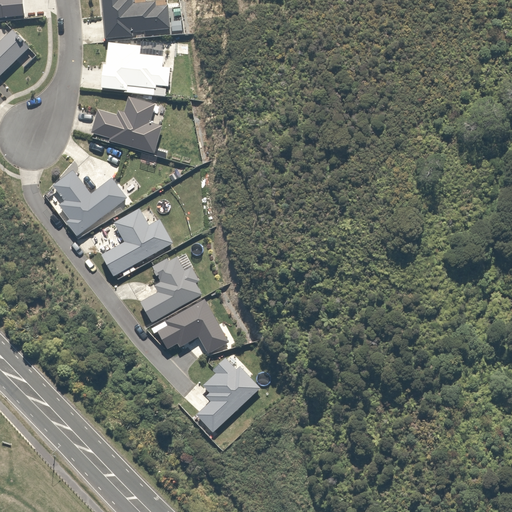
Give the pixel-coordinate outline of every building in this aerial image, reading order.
[(0,0),(0,20),(26,18),(23,0),(0,0)] [(98,0),(102,34),(166,29),(164,5),(152,6),(152,2),(131,4),(130,0),(98,0)] [(0,78),(31,50),(10,28),(0,38),(0,78)] [(139,41),(102,38),(98,88),(126,90),(126,84),(151,86),(151,81),(164,82),(165,67),(159,66),(159,54),(138,53),(139,41)] [(149,122),(152,104),(121,98),(117,114),(90,109),(85,136),(152,150),(158,124),(149,122)] [(77,232),(124,197),(109,178),(90,193),(73,170),(53,185),(64,199),(56,205),(77,232)] [(170,247),(158,224),(146,230),(136,210),(113,222),(123,241),(98,255),(111,278),(170,247)] [(181,265),(175,254),(149,268),(156,280),(149,284),(155,290),(136,300),(148,323),(202,294),(185,262),(181,265)] [(220,340),(199,302),(161,322),(164,327),(156,332),(164,347),(170,344),(173,349),(192,339),(199,351),(220,340)] [(256,388),(222,352),(207,367),(211,371),(199,383),(205,390),(200,395),(204,400),(192,412),(210,431),(256,388)]
